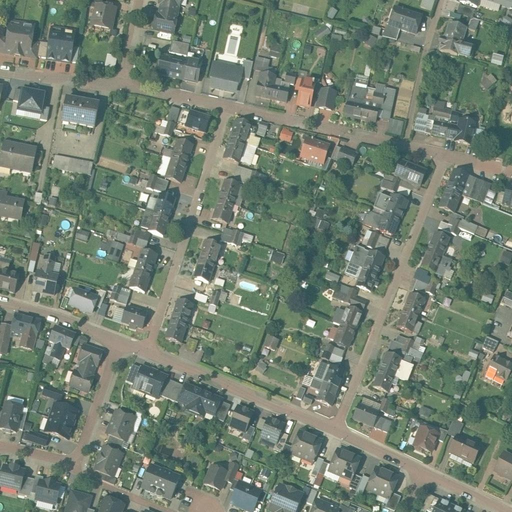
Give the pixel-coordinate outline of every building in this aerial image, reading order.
[(85,0),(85,7),(96,10),(97,6),(101,7),(102,0),(85,0)] [(511,0),(461,0),(461,4),(475,9),(478,0),(511,10),(511,0)] [(178,7),(161,4),(160,10),(177,14),(178,7)] [(101,7),(97,6),(96,10),(94,18),(92,20),(91,24),(93,26),(93,27),(110,31),(114,10),(101,7)] [(475,11),(460,7),(457,15),(472,20),(475,11)] [(333,18),(337,11),(330,8),(327,15),(333,18)] [(177,14),(160,10),(159,16),(176,19),(177,14)] [(421,18),(397,10),(391,27),(400,30),(415,35),(421,18)] [(176,19),(159,16),(156,18),(155,22),(153,24),(152,28),(153,30),(173,34),(176,19)] [(466,29),(474,33),(479,23),(471,20),(466,29)] [(34,27),(9,23),(6,39),(4,54),(4,55),(5,55),(29,58),(30,58),(30,57),(32,43),(34,26),(34,27)] [(319,41),(331,33),(326,25),(314,34),(319,41)] [(391,27),(386,25),(382,38),(396,41),(400,30),(391,27)] [(465,29),(450,25),(444,42),(444,44),(458,49),(460,46),(465,29)] [(378,35),(380,28),(372,27),(371,33),(378,35)] [(75,33),(51,29),(48,44),(46,59),(46,61),(70,64),(71,63),(73,48),(75,32),(75,33)] [(470,49),(460,46),(458,49),(444,44),(444,42),(442,41),(441,40),(439,42),(438,44),(439,46),(440,46),(438,53),(456,57),(457,56),(467,59),(470,49)] [(39,44),(32,43),(30,57),(37,59),(37,58),(39,44)] [(48,44),(39,43),(39,44),(37,58),(46,59),(48,44)] [(282,45),(273,43),(272,48),(271,48),(269,56),(279,58),(281,50),(280,50),(282,45)] [(79,49),(73,48),(71,63),(77,64),(79,49)] [(487,56),(476,53),(474,62),(484,64),(487,56)] [(500,65),(502,57),(492,55),(490,63),(500,65)] [(185,67),(171,63),(171,59),(161,57),(157,75),(182,80),(185,67)] [(268,62),(257,59),(254,70),(266,73),(268,62)] [(201,63),(186,60),(185,67),(182,80),(196,84),(201,63)] [(215,64),(210,88),(236,93),(241,70),(215,64)] [(296,76),(287,74),(285,80),(284,83),(284,84),(289,85),(294,86),(296,76)] [(275,78),(260,75),(255,97),(271,100),(275,80),(275,78)] [(303,80),(297,79),(294,91),(300,92),(303,80)] [(492,85),(486,79),(482,83),(487,89),(492,85)] [(284,83),(281,83),(281,81),(275,80),(271,100),(285,103),(289,85),(284,84),(284,83)] [(315,83),(303,80),(300,92),(297,106),(309,108),(312,93),(315,83)] [(366,91),(354,89),(355,84),(349,82),(345,99),(348,99),(344,117),(350,118),(350,120),(351,120),(353,121),(353,120),(354,119),(355,119),(359,120),(360,120),(364,102),(366,91)] [(46,93),(22,88),(18,109),(42,114),(46,93)] [(364,102),(360,120),(366,121),(365,124),(369,125),(369,122),(374,123),(377,111),(383,112),(384,106),(392,107),(395,92),(385,89),(383,97),(374,95),(373,104),(364,102)] [(335,94),(322,91),(318,108),(331,111),(335,94)] [(99,105),(66,99),(61,123),(94,129),(99,105)] [(451,112),(441,109),(442,104),(435,102),(432,117),(435,118),(431,136),(445,139),(449,125),(449,122),(451,112)] [(392,107),(384,106),(383,112),(381,120),(389,122),(389,119),(392,107)] [(179,111),(171,108),(168,120),(175,122),(179,111)] [(210,119),(190,113),(185,128),(205,134),(210,119)] [(428,117),(417,114),(413,131),(424,134),(428,117)] [(402,122),(389,119),(389,122),(386,132),(386,133),(399,136),(402,122)] [(459,121),(458,127),(449,125),(445,139),(454,141),(454,142),(470,145),(474,124),(459,121)] [(251,126),(235,122),(229,141),(245,146),(245,145),(252,148),(254,141),(247,139),(251,126)] [(175,125),(168,123),(166,129),(166,130),(172,132),(175,125)] [(258,129),(256,128),(254,135),(264,138),(266,132),(267,132),(269,126),(268,126),(260,123),(258,129)] [(166,129),(154,126),(152,132),(164,136),(166,130),(166,129)] [(172,132),(166,130),(164,136),(170,138),(172,132)] [(328,147),(314,143),(313,140),(311,140),(309,141),(310,138),(303,135),(302,138),(304,141),(307,142),(301,158),(309,160),(307,166),(320,170),(324,158),(328,147)] [(170,140),(158,137),(156,143),(168,146),(170,140)] [(192,146),(177,141),(174,153),(166,151),(166,150),(163,157),(171,160),(186,165),(192,146)] [(245,146),(229,141),(223,160),(238,165),(245,146)] [(36,150),(4,144),(0,162),(0,168),(32,175),(36,150)] [(342,150),(336,147),(331,160),(337,162),(342,150)] [(356,155),(342,150),(337,162),(351,168),(356,155)] [(93,164),(55,157),(52,169),(90,176),(93,164)] [(163,157),(158,175),(166,177),(171,160),(163,157)] [(331,160),(324,158),(320,170),(326,172),(331,160)] [(186,165),(171,160),(166,177),(165,179),(180,184),(186,165)] [(425,172),(406,164),(401,162),(395,177),(400,179),(401,180),(418,187),(419,187),(425,172)] [(252,172),(237,167),(235,174),(250,179),(252,172)] [(468,177),(453,171),(446,190),(461,196),(468,177)] [(259,175),(252,172),(250,179),(257,181),(259,175)] [(250,179),(235,174),(233,181),(245,185),(248,186),(250,179)] [(157,178),(151,176),(148,182),(155,185),(157,179),(157,178)] [(490,186),(468,177),(461,196),(467,198),(483,204),(487,192),(490,186)] [(401,181),(394,178),(392,184),(399,187),(401,181)] [(157,179),(155,185),(166,188),(168,182),(157,179)] [(257,181),(250,179),(248,186),(255,188),(257,181)] [(148,182),(142,180),(140,187),(146,189),(148,182)] [(418,187),(401,180),(401,181),(399,187),(408,191),(415,194),(418,187)] [(155,185),(148,182),(146,189),(153,191),(155,185)] [(240,187),(225,182),(219,201),(234,205),(240,187)] [(399,187),(392,184),(389,191),(396,194),(399,187)] [(166,188),(155,185),(153,191),(164,194),(166,188)] [(511,185),(508,185),(502,205),(511,207),(511,185)] [(408,191),(399,187),(396,194),(405,197),(408,191)] [(461,196),(446,190),(438,209),(452,214),(453,215),(454,214),(461,196)] [(24,203),(3,199),(4,193),(0,192),(0,217),(6,218),(6,219),(20,222),(24,203)] [(495,195),(487,192),(483,204),(490,207),(495,195)] [(175,200),(160,195),(154,214),(169,219),(175,200)] [(406,203),(392,197),(385,214),(399,220),(406,203)] [(56,200),(49,198),(48,207),(55,208),(56,200)] [(234,205),(219,201),(212,220),(227,225),(234,205)] [(323,212),(317,210),(314,217),(320,220),(323,212)] [(169,219),(154,214),(146,211),(140,229),(141,229),(140,233),(149,236),(149,234),(163,238),(169,219)] [(399,220),(385,214),(383,219),(368,213),(363,224),(379,230),(378,231),(393,237),(399,220)] [(464,218),(454,214),(453,215),(452,214),(448,225),(452,227),(458,229),(468,233),(472,225),(462,221),(464,218)] [(47,217),(39,216),(37,225),(46,227),(47,217)] [(322,222),(318,230),(325,233),(328,225),(322,222)] [(448,225),(441,222),(438,229),(449,234),(452,227),(448,225)] [(477,227),(472,225),(468,233),(474,235),(477,227)] [(467,234),(458,230),(459,230),(458,229),(452,227),(449,234),(456,236),(464,240),(467,234)] [(233,232),(224,229),(222,235),(231,238),(233,232)] [(90,234),(79,230),(76,239),(87,242),(90,234)] [(139,233),(133,231),(131,238),(137,240),(139,233)] [(240,233),(233,231),(233,232),(231,238),(238,240),(240,233)] [(117,233),(115,239),(124,242),(127,236),(117,233)] [(140,233),(139,233),(137,240),(147,243),(149,236),(140,233)] [(379,236),(372,234),(369,240),(376,243),(378,237),(379,236)] [(231,238),(222,235),(220,241),(229,245),(231,238)] [(448,241),(434,235),(427,252),(449,260),(455,244),(448,241)] [(137,240),(131,238),(128,237),(126,244),(145,250),(147,243),(137,240)] [(389,241),(378,237),(376,243),(387,247),(389,241)] [(238,240),(231,238),(229,245),(236,247),(238,240)] [(376,243),(369,240),(367,247),(373,250),(373,249),(376,243)] [(220,246),(205,242),(199,261),(214,266),(220,246)] [(387,247),(376,243),(373,249),(384,254),(387,247)] [(384,259),(365,251),(364,250),(356,247),(349,264),(363,270),(377,276),(384,259)] [(122,252),(110,248),(106,260),(117,264),(122,252)] [(157,256),(141,251),(138,263),(135,271),(150,276),(157,256)] [(449,260),(427,252),(420,269),(435,275),(435,274),(442,277),(444,271),(449,273),(450,270),(448,269),(451,261),(449,260)] [(284,256),(275,253),(272,262),(281,265),(284,256)] [(55,259),(45,256),(43,265),(53,267),(54,265),(55,259)] [(135,271),(138,263),(130,261),(128,268),(135,271)] [(214,266),(199,261),(193,279),(208,284),(214,266)] [(36,263),(30,262),(27,273),(33,274),(36,263)] [(0,263),(0,291),(14,295),(19,276),(7,273),(9,266),(0,263)] [(53,267),(43,265),(41,274),(37,273),(32,292),(54,297),(58,278),(51,276),(52,274),(58,275),(60,266),(54,265),(53,267)] [(135,271),(128,268),(125,275),(134,277),(130,290),(144,294),(150,276),(135,271)] [(377,276),(363,270),(356,287),(370,293),(377,276)] [(430,281),(417,276),(415,281),(416,282),(428,287),(430,281)] [(437,283),(430,280),(430,281),(428,287),(435,289),(437,283)] [(428,287),(416,282),(413,289),(425,294),(426,294),(425,293),(428,287)] [(121,289),(114,287),(112,294),(119,296),(121,289)] [(435,289),(428,287),(425,293),(426,294),(436,298),(438,291),(434,290),(435,289)] [(130,292),(121,289),(119,296),(128,299),(130,292)] [(356,292),(350,290),(347,296),(354,299),(356,292)] [(106,293),(100,291),(97,299),(94,307),(100,309),(106,293)] [(97,299),(77,292),(74,299),(72,301),(70,304),(72,306),(80,309),(81,312),(84,313),(86,312),(92,314),(94,307),(97,299)] [(220,295),(214,292),(212,299),(218,301),(220,295)] [(347,296),(335,292),(332,298),(344,303),(347,296)] [(368,297),(356,292),(354,299),(365,304),(368,297)] [(511,299),(511,294),(506,292),(503,298),(511,302),(511,299)] [(483,293),(481,300),(491,303),(493,296),(483,293)] [(119,296),(112,294),(110,301),(116,303),(117,303),(119,296)] [(207,298),(196,294),(194,300),(205,303),(207,298)] [(424,301),(410,295),(403,311),(418,317),(424,301)] [(128,299),(119,296),(117,303),(116,303),(126,306),(128,299)] [(354,299),(347,296),(344,303),(347,304),(351,306),(354,299)] [(511,301),(511,302),(503,298),(501,304),(511,309),(511,308),(511,301)] [(218,301),(212,299),(209,306),(216,308),(218,301)] [(365,304),(354,299),(351,305),(363,310),(365,304)] [(192,307),(178,302),(172,321),(186,326),(186,325),(192,307)] [(216,308),(209,306),(207,312),(214,314),(216,308)] [(147,314),(127,308),(125,312),(122,324),(130,326),(129,329),(134,331),(135,328),(142,330),(147,314)] [(361,315),(347,309),(345,314),(338,311),(333,323),(340,326),(355,332),(361,315)] [(112,321),(122,324),(125,312),(116,310),(112,321)] [(418,317),(403,311),(403,312),(397,328),(411,334),(412,332),(417,335),(421,325),(416,322),(418,317)] [(23,336),(27,318),(16,315),(12,328),(11,333),(23,336)] [(27,318),(23,336),(19,348),(32,351),(35,339),(36,339),(40,322),(27,318)] [(172,321),(171,321),(165,340),(180,345),(187,326),(186,325),(186,326),(172,321)] [(12,328),(1,326),(0,330),(0,341),(2,342),(3,338),(10,339),(11,333),(12,328)] [(355,332),(340,326),(338,332),(332,329),(328,339),(334,342),(334,343),(348,349),(355,332)] [(74,336),(56,328),(50,342),(54,344),(49,357),(54,359),(59,361),(65,348),(69,350),(74,336)] [(407,340),(397,336),(395,343),(404,346),(407,340)] [(278,341),(269,337),(265,348),(274,352),(278,341)] [(424,341),(414,337),(412,342),(413,343),(420,345),(422,346),(424,341)] [(498,343),(486,338),(482,349),(493,354),(498,343)] [(198,342),(188,339),(184,351),(194,354),(198,342)] [(35,347),(42,349),(44,342),(38,340),(35,347)] [(412,342),(407,340),(404,346),(411,349),(413,343),(412,342)] [(8,344),(2,342),(0,341),(0,353),(6,355),(8,344)] [(420,345),(413,343),(411,349),(417,352),(422,354),(425,349),(419,347),(420,345)] [(333,348),(327,346),(324,352),(331,355),(333,348)] [(404,346),(402,353),(414,359),(417,352),(411,349),(404,346)] [(102,353),(83,347),(78,361),(95,367),(97,368),(100,361),(102,360),(103,356),(102,353)] [(345,353),(333,348),(331,355),(342,359),(345,353)] [(324,352),(321,359),(328,362),(331,355),(324,352)] [(401,360),(386,354),(379,371),(394,377),(400,363),(401,360)] [(342,359),(331,355),(328,362),(340,366),(342,359)] [(49,357),(46,356),(43,362),(51,365),(54,359),(49,357)] [(511,368),(511,366),(494,357),(487,372),(488,373),(485,377),(492,381),(495,376),(505,382),(511,368)] [(95,367),(78,361),(76,367),(80,369),(80,368),(93,373),(95,367)] [(260,373),(266,366),(261,362),(256,369),(260,373)] [(345,373),(320,363),(313,380),(319,382),(338,390),(345,373)] [(400,363),(394,377),(402,381),(402,380),(406,382),(412,367),(400,363)] [(141,370),(132,366),(125,383),(135,386),(141,370)] [(93,373),(80,368),(80,369),(78,374),(91,378),(93,373)] [(154,373),(142,368),(135,386),(133,390),(145,395),(154,373)] [(394,377),(380,371),(379,372),(379,371),(373,388),(387,394),(394,377)] [(466,383),(470,373),(465,371),(461,380),(466,383)] [(78,374),(74,373),(69,387),(88,393),(91,392),(92,388),(91,386),(93,379),(78,374)] [(166,378),(154,373),(145,395),(157,400),(159,396),(166,380),(166,378)] [(175,384),(166,380),(159,396),(168,400),(175,384)] [(338,390),(319,382),(313,380),(309,388),(320,393),(316,401),(331,407),(338,390)] [(184,387),(175,384),(168,400),(178,404),(178,402),(184,387)] [(203,393),(185,386),(184,387),(178,402),(188,406),(186,412),(194,415),(203,393)] [(63,394),(46,388),(43,396),(60,402),(63,394)] [(300,388),(296,399),(301,401),(303,396),(305,390),(300,388)] [(222,401),(203,393),(194,415),(202,419),(205,413),(214,417),(215,418),(221,403),(222,401)] [(313,399),(305,396),(305,397),(303,396),(301,401),(303,402),(311,405),(313,399)] [(380,406),(363,399),(361,407),(378,413),(378,412),(380,406)] [(390,402),(383,400),(380,406),(387,409),(389,403),(390,402)] [(230,407),(221,403),(215,418),(214,417),(214,419),(223,423),(230,407)] [(22,409),(6,405),(0,428),(0,429),(2,431),(4,433),(10,434),(13,433),(16,434),(17,430),(21,413),(22,409)] [(77,413),(54,405),(50,419),(72,427),(77,413)] [(361,407),(359,406),(353,421),(372,429),(378,414),(378,413),(361,407)] [(387,409),(380,406),(378,412),(393,418),(395,412),(389,409),(389,410),(387,409)] [(136,413),(121,407),(119,413),(134,419),(136,413)] [(421,407),(418,414),(428,417),(430,410),(421,407)] [(253,414),(238,408),(235,414),(234,414),(231,421),(232,421),(230,428),(244,434),(247,427),(253,414)] [(119,413),(118,412),(115,420),(113,419),(111,424),(130,432),(135,420),(134,419),(119,413)] [(511,416),(510,412),(503,415),(506,420),(511,416)] [(27,414),(21,413),(17,430),(22,432),(27,414)] [(72,427),(50,419),(45,433),(68,441),(72,427)] [(386,422),(380,419),(376,429),(381,432),(386,422)] [(284,427),(268,420),(261,439),(276,445),(281,434),(284,427)] [(392,424),(386,422),(381,432),(387,434),(392,424)] [(453,422),(447,435),(455,439),(457,439),(463,426),(453,422)] [(130,432),(111,424),(109,429),(111,429),(108,437),(109,437),(124,443),(126,444),(130,432)] [(255,430),(247,427),(244,434),(242,440),(249,443),(255,430)] [(437,435),(420,429),(416,440),(417,440),(414,447),(414,448),(415,451),(419,452),(422,451),(422,450),(431,454),(436,441),(438,436),(437,435)] [(448,433),(440,430),(437,435),(438,436),(436,441),(443,444),(448,433)] [(293,449),(290,455),(290,456),(301,460),(311,438),(299,433),(293,449)] [(47,439),(30,434),(28,441),(45,447),(47,439)] [(281,434),(276,445),(273,450),(281,454),(285,446),(288,437),(281,434)] [(124,443),(109,437),(107,443),(122,449),(124,443)] [(322,442),(311,438),(301,460),(313,465),(322,442)] [(480,449),(457,439),(455,439),(449,453),(451,454),(449,459),(461,465),(463,461),(473,466),(480,449)] [(122,449),(107,443),(105,448),(120,454),(122,449)] [(293,449),(285,446),(281,454),(279,458),(288,462),(290,456),(290,455),(293,449)] [(105,448),(104,448),(99,460),(117,467),(122,455),(120,454),(105,448)] [(349,455),(338,451),(328,473),(339,478),(349,455)] [(360,460),(349,455),(339,478),(350,482),(351,482),(353,476),(360,460)] [(511,458),(504,455),(495,472),(498,474),(498,475),(503,478),(504,477),(511,480),(511,458)] [(117,467),(99,460),(94,472),(99,474),(112,479),(117,467)] [(239,468),(230,464),(227,474),(224,481),(232,484),(234,480),(239,468)] [(323,464),(318,475),(324,477),(328,466),(323,464)] [(18,469),(11,467),(10,469),(4,467),(0,482),(0,486),(19,491),(19,492),(23,478),(24,472),(18,471),(18,469)] [(179,478),(150,467),(142,489),(150,492),(150,493),(151,495),(153,496),(155,495),(156,495),(157,498),(160,499),(162,498),(162,497),(170,501),(179,478)] [(227,474),(211,467),(204,485),(220,491),(224,481),(227,474)] [(376,469),(367,491),(378,496),(387,474),(376,469)] [(112,479),(99,474),(97,480),(114,486),(116,480),(112,479)] [(387,474),(378,496),(388,501),(389,501),(391,494),(398,479),(387,474)] [(361,479),(353,476),(351,482),(350,482),(348,489),(356,492),(361,479)] [(43,479),(35,477),(34,481),(31,494),(37,496),(40,482),(42,483),(43,479)] [(34,481),(23,478),(19,492),(19,491),(18,495),(30,498),(31,494),(34,481)] [(239,483),(234,480),(232,484),(230,490),(235,493),(239,483)] [(54,484),(47,482),(46,484),(42,483),(40,482),(37,496),(36,501),(55,505),(60,487),(54,485),(54,484)] [(250,487),(239,483),(235,493),(230,505),(241,509),(250,487)] [(302,495),(280,486),(277,494),(275,493),(271,504),(272,504),(269,511),(296,511),(300,504),(299,503),(302,495)] [(261,492),(250,487),(241,509),(247,511),(252,511),(257,502),(261,492)] [(311,491),(306,504),(312,506),(317,493),(311,491)] [(267,494),(261,492),(257,502),(262,504),(267,494)] [(91,499),(72,493),(65,511),(86,511),(87,510),(91,499)] [(394,511),(401,498),(391,494),(389,501),(388,501),(385,509),(392,511),(394,511)] [(433,511),(439,501),(428,496),(420,511),(426,511),(433,511)] [(121,511),(124,506),(106,499),(102,509),(103,509),(101,511),(121,511)] [(463,511),(439,500),(439,501),(433,511),(463,511)] [(325,511),(328,506),(317,501),(312,511),(325,511)]
